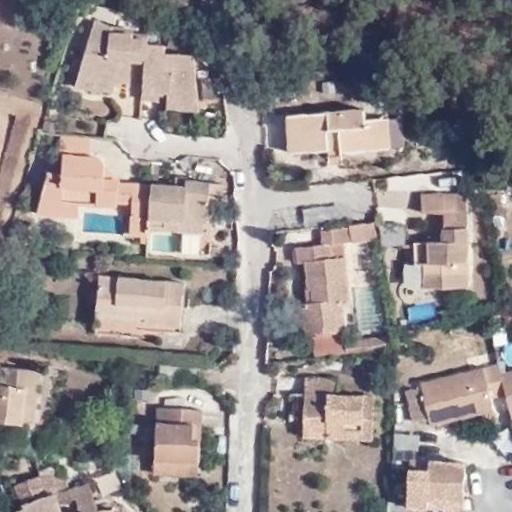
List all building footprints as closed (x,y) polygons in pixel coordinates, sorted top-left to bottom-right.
[(133,86),(143,87),(148,42),(149,39),(133,36),(110,34),(110,30),(111,26),(95,20),(78,79),(116,83),(128,85),(129,80),(133,80),(133,86)] [(150,26),(149,37),(157,39),(158,27),(150,26)] [(193,48),(197,39),(182,33),(179,42),(193,48)] [(148,42),(143,87),(141,100),(159,103),(160,96),(160,93),(169,94),(168,97),(167,104),(200,107),(195,56),(165,54),(166,45),(148,42)] [(115,93),(116,83),(78,79),(75,89),(115,93)] [(200,112),(200,107),(167,104),(167,109),(200,112)] [(345,153),(392,148),(390,118),(363,120),(362,108),(285,115),(289,153),(331,149),(332,154),(345,153)] [(92,136),(66,134),(64,154),(91,157),(92,136)] [(91,157),(64,154),(63,175),(48,173),(36,213),(61,215),(63,197),(81,198),(117,202),(132,203),(129,236),(148,237),(149,218),(152,184),(120,181),(119,178),(103,176),(104,166),(98,159),(97,157),(91,157)] [(152,184),(149,218),(166,220),(204,223),(208,223),(210,203),(212,183),(186,181),(186,186),(174,186),(152,184)] [(225,184),(212,183),(210,203),(223,204),(225,184)] [(422,193),(422,212),(443,213),(444,242),(416,243),(417,264),(424,264),(425,286),(469,285),(467,192),(422,193)] [(80,217),(81,198),(63,197),(61,215),(80,217)] [(166,220),(165,229),(204,233),(204,223),(166,220)] [(352,243),(382,239),(379,221),(349,225),(350,227),(352,243)] [(303,335),(313,334),(344,330),(345,330),(342,301),(350,300),(344,243),(352,243),(350,227),(320,230),(321,245),(295,247),(296,262),(304,260),(307,290),(312,290),(313,301),(308,302),(300,302),(303,335)] [(201,234),(184,232),(182,254),(199,255),(201,234)] [(185,284),(99,276),(95,333),(142,336),(143,329),(180,332),(181,327),(185,284)] [(315,356),(343,354),(345,340),(344,330),(313,334),(315,356)] [(345,340),(343,354),(394,347),(394,335),(345,340)] [(19,348),(0,345),(0,362),(1,355),(17,358),(19,348)] [(506,395),(502,375),(499,364),(421,384),(422,388),(406,391),(414,422),(430,418),(432,424),(494,409),(492,398),(506,395)] [(198,368),(161,365),(160,379),(196,382),(198,368)] [(41,371),(0,366),(0,421),(35,426),(41,371)] [(507,395),(511,416),(511,372),(502,375),(507,395)] [(326,419),(325,437),(372,438),(373,395),(337,393),(338,377),(305,375),(303,418),(326,419)] [(157,407),(155,462),(200,464),(201,439),(194,439),(194,424),(202,424),(203,408),(157,407)] [(302,435),(325,437),(326,419),(303,418),(302,435)] [(201,439),(202,424),(194,424),(194,439),(201,439)] [(392,452),(418,450),(417,431),(391,433),(392,452)] [(428,471),(429,460),(411,458),(410,469),(428,471)] [(429,497),(463,501),(467,463),(429,460),(428,471),(410,469),(406,507),(428,509),(429,497)] [(200,464),(155,462),(154,462),(154,474),(200,476),(200,464)] [(53,511),(47,494),(69,488),(63,470),(42,477),(38,476),(14,485),(24,507),(14,511),(53,511)] [(92,511),(98,511),(90,481),(69,488),(47,494),(53,511),(92,511)] [(462,511),(463,501),(429,497),(428,509),(462,511)]
